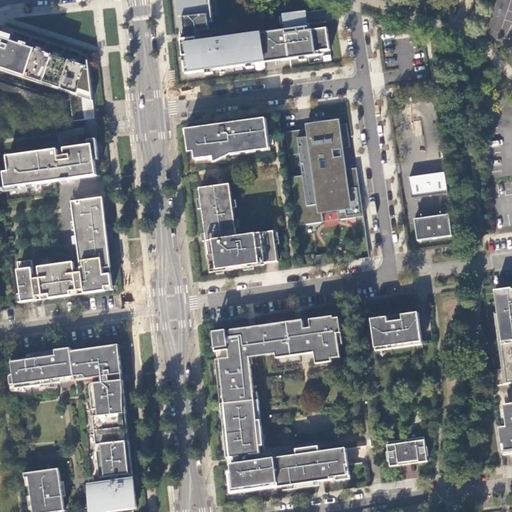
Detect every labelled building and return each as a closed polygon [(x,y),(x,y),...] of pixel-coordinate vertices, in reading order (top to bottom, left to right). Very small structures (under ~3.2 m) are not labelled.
[(177,0),(181,34),(200,31),(210,30),(209,23),(213,23),(210,0),(177,0)] [(232,38),(183,46),(188,73),(318,56),(318,51),(335,50),(333,30),(319,31),(316,24),(294,28),(296,32),(232,38)] [(90,60),(0,35),(0,67),(69,92),(75,120),(95,117),(90,60)] [(270,150),(266,120),(187,131),(190,153),(195,153),(196,161),(215,158),(216,165),(234,155),(270,150)] [(284,133),(288,157),(299,156),(302,176),(290,177),(297,227),(305,226),(304,219),(322,217),(320,206),(334,204),(336,215),(353,212),(354,219),(362,218),(356,169),(331,173),(331,170),(338,169),(337,160),(329,161),(328,151),(349,149),(345,125),(284,133)] [(90,146),(90,147),(65,153),(66,157),(59,158),(58,150),(8,158),(10,173),(4,174),(7,189),(69,180),(97,176),(93,146),(90,146)] [(408,179),(411,199),(446,194),(443,174),(408,179)] [(238,236),(231,185),(201,190),(209,269),(277,261),(274,231),(238,236)] [(112,293),(103,199),(76,202),(81,262),(18,268),(21,302),(112,293)] [(446,215),(413,219),(416,241),(449,237),(446,215)] [(314,266),(324,265),(323,255),(313,256),(314,266)] [(16,268),(33,265),(31,259),(15,262),(16,268)] [(511,290),(494,292),(501,343),(507,384),(511,383),(511,291),(511,290)] [(392,317),(372,320),(376,348),(422,342),(421,334),(418,313),(417,313),(392,317)] [(225,389),(226,405),(256,402),(251,357),(253,356),(253,351),(260,350),(260,348),(267,347),(268,355),(307,350),(307,354),(315,353),(316,361),(340,358),(337,335),(342,334),(340,319),(334,320),(333,318),(311,320),(312,329),(305,330),(298,331),(296,322),(219,333),(220,341),(216,341),(217,353),(222,352),(223,359),(218,360),(221,390),(225,389)] [(298,331),(305,330),(304,321),(296,322),(298,331)] [(115,483),(91,487),(95,511),(137,506),(134,481),(131,481),(130,475),(127,442),(124,418),(124,415),(127,414),(123,381),(118,382),(117,375),(120,375),(121,374),(122,373),(122,371),(121,358),(120,357),(120,356),(118,354),(116,354),(115,346),(72,352),(71,349),(56,351),(56,355),(32,358),(31,354),(28,355),(27,355),(26,356),(26,357),(26,358),(26,359),(12,361),(14,375),(13,376),(12,376),(10,377),(10,378),(10,379),(11,386),(15,385),(16,390),(61,383),(60,380),(85,376),(87,380),(102,378),(103,384),(93,384),(92,385),(91,385),(91,386),(91,387),(93,411),(98,410),(99,417),(94,417),(97,446),(102,446),(103,452),(98,452),(100,479),(114,477),(115,483)] [(256,402),(226,405),(232,458),(241,457),(243,464),(232,466),(233,473),(229,473),(232,495),(335,481),(335,478),(348,476),(348,470),(350,469),(349,459),(347,450),(321,453),(320,448),(297,451),(298,457),(253,463),(252,455),(262,453),(261,446),(265,446),(262,422),(258,423),(256,402)] [(502,429),(506,455),(511,453),(511,405),(506,406),(509,428),(502,429)] [(427,456),(429,456),(428,448),(426,448),(424,438),(405,441),(408,459),(427,456)] [(389,462),(390,462),(408,459),(405,441),(388,444),(389,453),(387,453),(389,462)] [(408,459),(409,465),(428,462),(427,456),(408,459)] [(391,468),(409,465),(408,459),(390,462),(391,468)] [(59,470),(29,474),(34,511),(63,511),(65,511),(59,470)]
